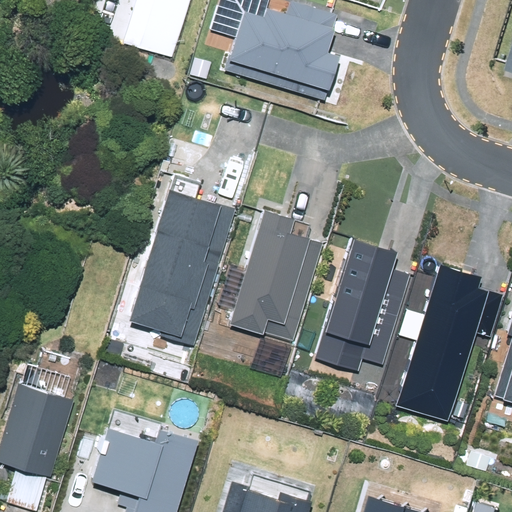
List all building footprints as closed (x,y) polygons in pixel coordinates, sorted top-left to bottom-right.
[(170,59),(188,0),(124,0),(112,42),(170,59)] [(228,0),(203,73),(334,119),(356,57),(333,49),(344,17),(295,0),(228,0)] [(290,232),(292,226),(261,217),(231,331),(294,348),(323,241),(290,232)] [(50,484),(72,406),(17,391),(0,450),(0,477),(13,481),(5,508),(18,511),(37,511),(45,483),(50,484)] [(107,426),(92,475),(134,488),(126,511),(169,511),(189,451),(107,426)] [(310,511),(315,494),(254,478),(249,494),(232,489),(226,511),(310,511)] [(85,511),(91,491),(70,485),(62,511),(85,511)] [(408,511),(365,499),(360,511),(408,511)]
